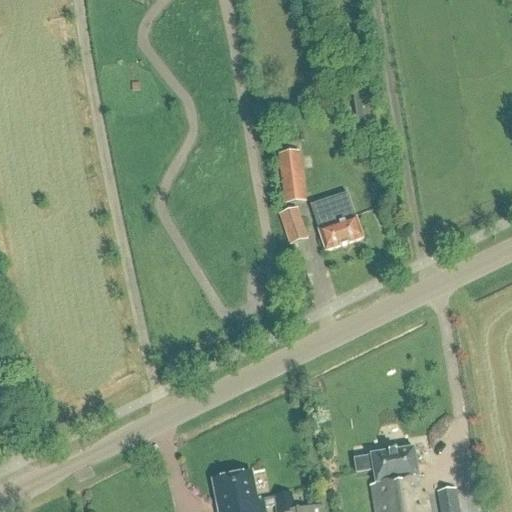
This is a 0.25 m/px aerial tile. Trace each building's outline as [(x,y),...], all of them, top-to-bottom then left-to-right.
[(274,59),(266,60),(268,71),(276,70),(274,59)] [(279,157),(284,207),(305,204),(300,155),(279,157)] [(390,189),(376,193),(379,203),(393,198),(390,189)] [(354,212),(338,218),(332,202),(310,209),(319,235),(326,256),(364,242),(354,212)] [(280,218),(290,249),(309,244),(299,212),(280,218)] [(353,462),(356,477),(374,474),(376,488),(371,489),(374,511),(428,511),(426,497),(419,498),(417,483),(419,483),(413,452),(353,462)] [(264,511),(265,511),(274,510),(274,511),(325,511),(324,506),(319,507),(296,511),(292,495),(256,502),(251,478),(213,486),(218,511),(264,511)] [(436,494),(438,511),(459,511),(456,491),(436,494)]
